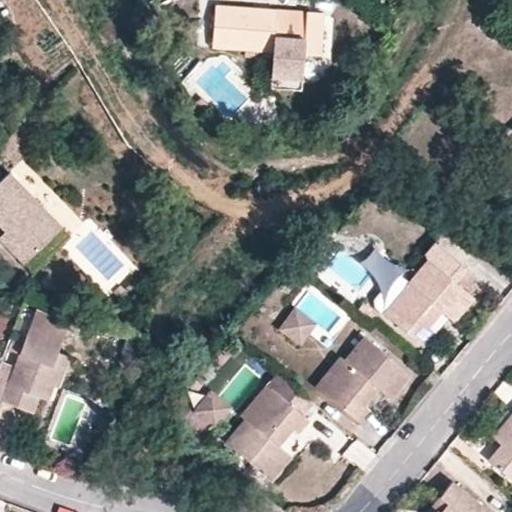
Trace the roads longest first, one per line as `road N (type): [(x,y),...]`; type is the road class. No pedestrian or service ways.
road 1 (residential): [(511,336),(367,511)]
road 2 (residential): [(114,511),(0,472)]
